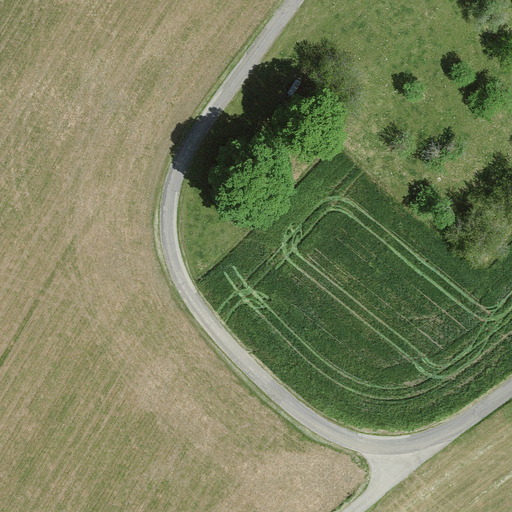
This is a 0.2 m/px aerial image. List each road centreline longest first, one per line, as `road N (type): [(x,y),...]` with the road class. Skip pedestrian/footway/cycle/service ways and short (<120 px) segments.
road 1 (unclassified): [(306,0),(173,178),(171,257),(190,298),(234,355),(279,396),(352,443),(403,451)]
road 2 (unclassified): [(403,451),(461,429),(511,391)]
